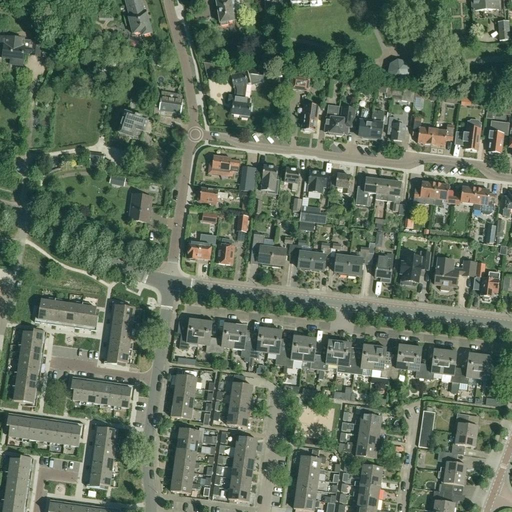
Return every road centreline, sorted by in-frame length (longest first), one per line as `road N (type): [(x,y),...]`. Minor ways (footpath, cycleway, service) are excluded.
road 1 (residential): [(511,178),(480,165),(374,160),(194,134)]
road 2 (tertiary): [(511,327),(341,303)]
road 3 (residential): [(507,349),(337,327)]
road 4 (tertiary): [(170,284),(121,267),(23,211)]
road 5 (unclassified): [(0,369),(23,211)]
road 6 (residential): [(170,284),(194,134)]
road 7 (tertiary): [(341,303),(197,287)]
road 8 (residential): [(337,327),(195,308)]
road 9 (residential): [(194,134),(172,0)]
road 10 (residential): [(153,381),(150,511)]
